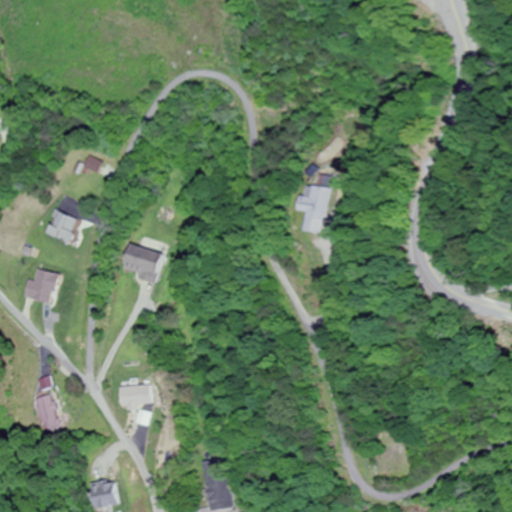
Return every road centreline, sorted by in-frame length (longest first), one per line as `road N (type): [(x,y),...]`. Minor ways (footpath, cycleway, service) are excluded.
road 1 (residential): [(91,392),(83,307),(105,209),(140,124),(177,86),(209,76),(230,85),(244,110),(268,218),(321,329),(334,418),(359,486),(382,509),(411,500),(465,463),(511,454)]
road 2 (secondary): [(511,311),(448,284),(428,247),(427,207),(467,72),(450,0)]
road 3 (residential): [(147,511),(136,458),(91,392),(0,296)]
